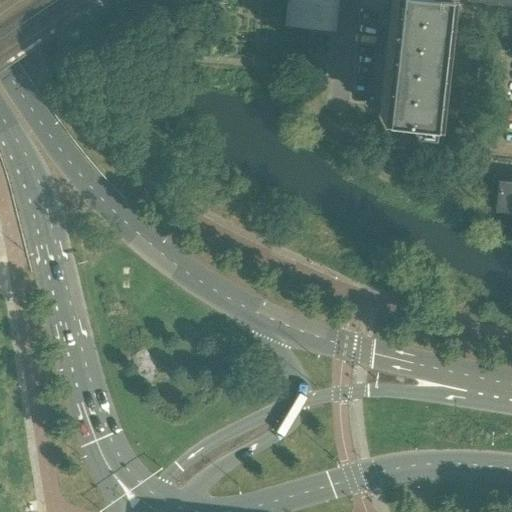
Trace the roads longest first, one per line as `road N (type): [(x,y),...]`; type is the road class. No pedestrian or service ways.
road 1 (primary): [(246,309),(106,204),(0,68)]
road 2 (primary): [(0,106),(39,221),(78,396)]
road 3 (primary): [(237,511),(405,467),(511,469)]
road 4 (primary): [(511,386),(374,355),(246,309)]
road 5 (secondary): [(511,387),(367,391),(295,402)]
road 6 (secondary): [(295,402),(184,462),(153,495)]
road 7 (secondary): [(177,507),(274,434),(293,416),(295,402)]
road 8 (primary): [(78,396),(153,495)]
road 9 (secondary): [(78,396),(86,444),(115,511)]
